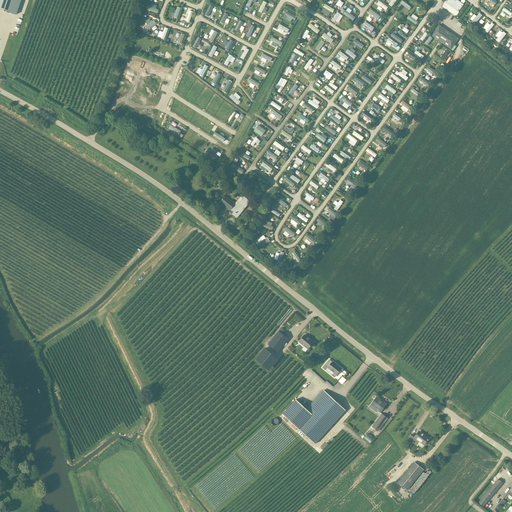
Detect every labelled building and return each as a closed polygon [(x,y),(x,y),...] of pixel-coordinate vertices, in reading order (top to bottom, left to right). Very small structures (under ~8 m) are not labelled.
[(0,0),(0,9),(13,14),(18,0),(0,0)] [(455,16),(458,12),(464,5),(456,0),(446,0),(442,7),(455,16)] [(386,10),(388,7),(378,1),(376,5),(386,10)] [(267,3),(263,2),(258,12),(261,13),(267,3)] [(213,7),(210,5),(205,15),(208,17),(213,7)] [(335,11),(325,5),(323,8),(334,14),(335,11)] [(349,11),(352,7),(350,5),(343,14),(353,21),(356,17),(349,11)] [(511,12),(503,8),(502,11),(511,16),(511,13),(511,12)] [(378,20),(380,17),(371,10),(368,13),(378,20)] [(298,18),(287,12),(285,16),(296,21),(298,18)] [(337,12),(331,20),(335,23),(336,21),(338,23),(343,16),(337,12)] [(227,15),(224,13),(219,23),(222,25),(227,15)] [(475,24),(482,15),(479,13),(476,16),(474,14),(469,20),(475,24)] [(411,17),(409,15),(407,18),(416,25),(418,22),(416,20),(418,18),(413,14),(411,17)] [(156,24),(154,20),(145,27),(147,30),(156,24)] [(243,22),(240,21),(234,31),(238,32),(243,22)] [(362,25),(372,31),(374,27),(364,21),(362,25)] [(488,21),(483,28),(488,32),(493,26),(488,21)] [(317,33),(319,30),(310,23),(307,26),(317,33)] [(398,27),(407,34),(409,31),(400,24),(398,27)] [(255,27),(252,25),(247,35),(250,37),(255,27)] [(290,31),(279,25),(278,28),(289,34),(290,31)] [(431,36),(451,50),(459,39),(439,25),(431,36)] [(217,32),(214,30),(209,40),(212,42),(217,32)] [(500,30),(495,35),(498,38),(496,40),(499,43),(506,34),(503,31),(502,33),(500,30)] [(333,40),(324,33),(322,36),(331,43),(333,40)] [(399,42),(401,39),(392,33),(390,36),(399,42)] [(200,39),(197,38),(192,48),(195,49),(200,39)] [(283,43),(272,38),(270,41),(281,46),(283,43)] [(389,47),(391,45),(395,49),(398,45),(389,38),(385,43),(389,47)] [(354,39),(351,43),(362,49),(364,45),(354,39)] [(233,42),(230,40),(225,50),(228,52),(233,42)] [(324,43),(321,41),(316,49),(319,51),(324,43)] [(216,48),(213,46),(208,56),(211,58),(216,48)] [(355,56),(359,50),(353,47),(349,56),(357,60),(358,57),(355,56)] [(302,58),(304,54),(295,48),(293,51),(302,58)] [(249,50),(245,49),(240,58),(244,60),(249,50)] [(445,49),(441,57),(444,59),(449,51),(445,49)] [(422,59),(424,56),(416,50),(414,53),(422,59)] [(337,54),(340,56),(339,59),(344,63),(348,57),(339,51),(337,54)] [(410,52),(407,56),(414,61),(417,57),(410,52)] [(272,59),(262,54),(261,57),(271,63),(272,59)] [(297,55),(294,54),(289,64),(292,66),(297,55)] [(382,64),(385,61),(375,54),(372,57),(382,64)] [(232,57),(228,55),(223,65),(227,67),(232,57)] [(368,56),(366,59),(369,61),(368,62),(371,65),(374,61),(368,56)] [(313,61),(310,59),(304,68),(307,70),(313,61)] [(330,64),(338,71),(341,67),(332,60),(330,64)] [(207,67),(204,65),(199,75),(202,77),(207,67)] [(266,73),(255,67),(253,70),(264,76),(266,73)] [(292,68),(289,67),(284,77),(287,78),(292,68)] [(431,68),(425,77),(428,79),(434,70),(431,68)] [(405,75),(407,73),(403,69),(398,75),(406,81),(408,78),(405,75)] [(220,75),(216,73),(211,83),(215,85),(220,75)] [(373,80),(364,74),(361,78),(370,84),(373,80)] [(392,74),(389,77),(399,83),(401,80),(392,74)] [(355,77),(351,82),(358,87),(362,81),(355,77)] [(419,80),(421,81),(419,84),(425,87),(428,82),(420,77),(419,80)] [(284,80),(281,78),(275,88),(278,90),(284,80)] [(260,85),(249,79),(247,82),(258,89),(260,85)] [(231,83),(228,81),(223,91),(226,93),(231,83)] [(330,82),(328,85),(336,90),(338,88),(330,82)] [(387,84),(385,88),(394,95),(396,91),(387,84)] [(324,88),(332,94),(334,91),(326,85),(324,88)] [(347,86),(344,89),(355,97),(357,93),(347,86)] [(298,96),(290,90),(288,93),(296,98),(298,96)] [(387,104),(390,100),(380,93),(378,97),(387,104)] [(240,102),(232,94),(229,97),(238,105),(240,102)] [(350,107),(352,104),(341,95),(338,99),(344,103),(342,105),(346,109),(348,106),(350,107)] [(319,106),(310,100),(308,102),(317,109),(319,106)] [(403,100),(400,103),(409,110),(411,107),(403,100)] [(282,107),(272,101),(270,105),(280,111),(282,107)] [(313,109),(305,104),(303,106),(311,112),(313,109)] [(187,114),(176,107),(174,111),(184,118),(187,114)] [(282,117),(273,110),(271,113),(280,120),(282,117)] [(237,114),(233,111),(227,121),(231,123),(237,114)] [(370,120),(372,117),(363,112),(362,115),(370,120)] [(310,120),(301,114),(298,117),(307,124),(310,120)] [(341,121),(332,115),(330,118),(339,124),(341,121)] [(395,119),(390,127),(394,129),(398,121),(395,119)] [(181,131),(170,125),(168,128),(178,135),(181,131)] [(266,131),(258,125),(253,131),(261,137),(266,131)] [(383,125),(381,129),(391,135),(393,132),(383,125)] [(336,133),(327,126),(325,129),(334,135),(336,133)] [(293,138),(283,131),(281,134),(290,141),(293,138)] [(354,131),(352,134),(361,141),(364,138),(354,131)] [(225,139),(214,132),(212,136),(223,142),(225,139)] [(326,140),(317,133),(315,137),(324,143),(326,140)] [(346,137),(350,140),(348,142),(353,146),(357,141),(348,134),(346,137)] [(198,143),(187,136),(185,140),(195,146),(198,143)] [(376,137),(373,140),(382,147),(385,144),(376,137)] [(285,148),(275,141),(273,145),(283,151),(285,148)] [(320,150),(312,145),(310,147),(318,153),(320,150)] [(311,151),(303,146),(301,149),(309,154),(311,151)] [(375,158),(377,154),(367,148),(365,152),(375,158)] [(278,157),(269,151),(267,153),(276,160),(278,157)] [(246,155),(247,155),(242,152),(240,156),(249,162),(251,159),(246,155)] [(350,162),(352,159),(343,152),(340,155),(350,162)] [(335,153),(332,157),(341,164),(344,160),(335,153)] [(303,162),(296,157),(294,160),(301,165),(303,162)] [(357,165),(366,171),(369,166),(359,160),(357,165)] [(272,169),(263,162),(261,165),(270,172),(272,169)] [(334,173),(336,169),(327,162),(324,165),(334,173)] [(325,185),(329,180),(321,173),(316,178),(325,185)] [(300,181),(292,175),(290,178),(298,184),(300,181)] [(295,184),(286,177),(283,181),(292,188),(295,184)] [(349,179),(346,182),(355,188),(357,185),(349,179)] [(317,189),(319,186),(311,181),(309,184),(317,189)] [(310,203),(314,198),(308,193),(304,198),(310,203)] [(229,212),(232,214),(232,215),(237,219),(251,202),(242,195),(235,204),(226,196),(220,203),(230,211),(229,212)] [(288,204),(281,200),(278,198),(276,201),(285,208),(288,204)] [(338,202),(335,201),(333,204),(336,206),(334,209),(337,211),(343,202),(340,200),(338,202)] [(323,213),(333,220),(337,214),(327,207),(323,213)] [(273,208),(270,213),(277,217),(280,212),(273,208)] [(306,223),(308,220),(300,212),(297,216),(306,223)] [(292,214),(289,218),(292,220),(290,222),(296,228),(301,222),(292,214)] [(322,226),(325,222),(319,217),(316,221),(322,226)] [(293,237),(295,234),(287,228),(284,231),(293,237)] [(306,234),(302,240),(311,246),(315,241),(306,234)] [(269,241),(267,237),(266,238),(264,235),(257,239),(260,246),(269,241)] [(280,251),(280,253),(276,252),(274,259),(277,260),(277,262),(281,263),(284,252),(280,251)] [(290,254),(297,263),(301,260),(294,251),(290,254)] [(278,352),(288,339),(283,335),(286,331),(282,328),(268,344),(278,352)] [(314,342),(305,335),(299,342),(308,349),(310,347),(311,348),(312,348),(314,348),(315,347),(315,345),(314,344),(313,343),(314,342)] [(329,360),(323,368),(329,373),(331,371),(336,375),(341,369),(338,366),(333,362),(332,362),(329,360)] [(315,444),(346,410),(324,390),(306,409),(296,400),(283,414),(315,444)] [(376,412),(377,410),(380,413),(386,405),(382,401),(377,397),(371,405),(370,405),(369,407),(376,412)] [(382,413),(372,427),(378,432),(388,418),(382,413)] [(416,445),(419,441),(424,445),(429,439),(425,436),(424,436),(419,432),(415,436),(412,434),(408,439),(416,445)] [(370,443),(373,439),(367,433),(364,437),(370,443)] [(407,491),(424,470),(414,462),(398,482),(407,491)] [(500,481),(494,476),(488,484),(487,483),(474,500),(486,510),(499,493),(493,488),(500,481)]
